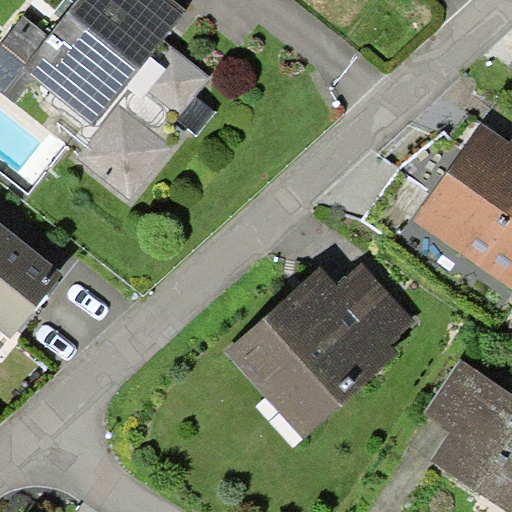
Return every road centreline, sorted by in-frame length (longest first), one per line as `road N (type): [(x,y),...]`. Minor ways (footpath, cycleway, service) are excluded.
road 1 (residential): [(29,442),(502,0)]
road 2 (residential): [(29,442),(127,511)]
